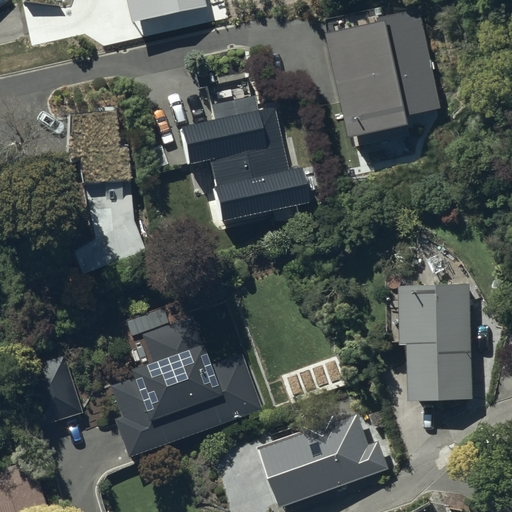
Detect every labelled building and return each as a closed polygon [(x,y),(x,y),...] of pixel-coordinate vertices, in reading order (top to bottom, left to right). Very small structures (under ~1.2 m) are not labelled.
[(138,0),(141,12),(203,1),(202,0),(138,0)] [(441,106),(419,8),(328,29),(355,147),(412,134),(407,113),(441,106)] [(248,80),(208,87),(215,122),(178,129),(186,167),(205,164),(216,220),(307,202),(294,138),(272,107),(254,111),(248,80)] [(130,129),(115,129),(113,102),(94,102),(94,105),(70,106),(87,209),(69,227),(76,243),(70,247),(78,270),(144,248),(130,129)] [(403,338),(410,338),(411,395),(474,393),(471,282),(402,283),(403,338)] [(111,382),(121,411),(113,414),(127,453),(260,406),(241,353),(211,364),(192,313),(143,330),(152,357),(130,365),(133,374),(111,382)] [(35,424),(82,410),(64,352),(17,367),(35,424)] [(264,442),(283,500),(390,465),(381,438),(371,441),(361,410),(339,417),(338,415),(308,424),(309,427),(264,442)] [(46,511),(29,456),(0,465),(0,511),(46,511)]
